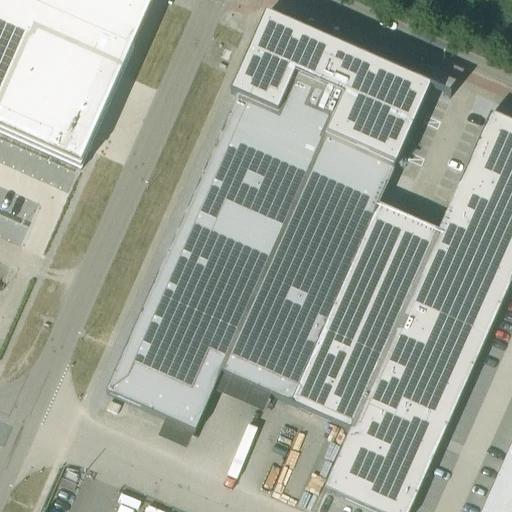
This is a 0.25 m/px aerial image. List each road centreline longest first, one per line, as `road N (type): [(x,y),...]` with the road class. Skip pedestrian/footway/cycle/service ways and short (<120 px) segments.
road 1 (unclassified): [(24,422),(214,0)]
road 2 (unclassified): [(24,422),(228,511)]
road 3 (unclassified): [(334,0),(511,78)]
